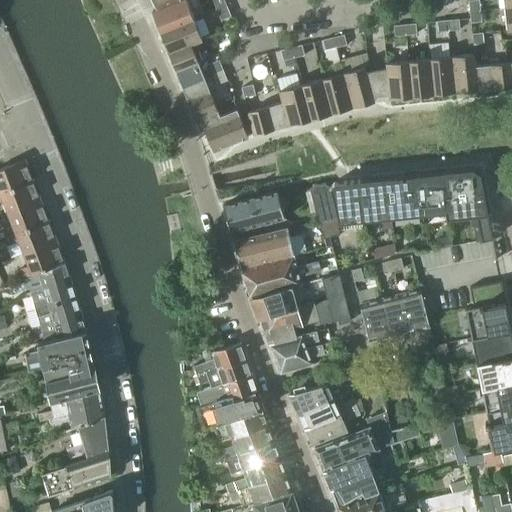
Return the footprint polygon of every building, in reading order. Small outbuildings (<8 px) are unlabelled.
[(152,12),(160,33),(194,20),(185,0),(151,0),(152,2),(156,10),(152,12)] [(212,0),(217,10),(226,6),(223,0),(212,0)] [(474,0),(468,1),(469,11),(480,10),(478,0),(474,0)] [(226,6),(217,10),(221,20),(230,16),(226,6)] [(480,10),(469,11),(470,22),(481,21),(480,10)] [(458,19),(447,20),(448,30),(459,29),(458,19)] [(168,53),(190,44),(202,39),(194,20),(160,33),(168,53)] [(448,30),(447,20),(436,21),(438,32),(448,30)] [(415,23),(404,24),(405,35),(416,34),(415,23)] [(405,35),(404,24),(393,25),(394,36),(405,35)] [(472,34),(472,45),(483,44),(482,33),(472,34)] [(344,34),(333,37),(335,47),(346,45),(344,34)] [(335,47),(333,37),(322,40),(325,50),(335,47)] [(168,53),(182,87),(204,78),(190,44),(168,53)] [(302,45),(292,47),(294,57),(304,55),(302,45)] [(294,57),(292,47),(280,50),(282,60),(294,57)] [(473,54),(451,56),(455,92),(477,89),(474,66),(473,54)] [(451,56),(430,58),(433,94),(455,92),(451,56)] [(430,58),(408,60),(411,96),(433,94),(430,58)] [(209,64),(213,74),(222,70),(218,60),(209,64)] [(379,69),(376,69),(381,95),(382,95),(389,93),(389,98),(411,96),(408,60),(386,62),(386,67),(379,69)] [(506,62),(474,66),(477,89),(508,86),(506,62)] [(364,67),(343,73),(352,107),(374,101),(372,97),(381,95),(376,69),(365,71),(364,67)] [(222,70),(213,74),(217,84),(227,80),(222,70)] [(343,73),(323,78),(332,113),(352,107),(343,73)] [(200,118),(207,137),(242,122),(236,108),(219,115),(204,78),(182,87),(195,120),(200,118)] [(323,78),(301,84),(311,119),(332,113),(323,78)] [(252,84),(241,87),(244,97),(255,95),(252,84)] [(279,90),(282,102),(288,125),(311,119),(301,84),(279,90)] [(288,125),(282,102),(248,111),(254,134),(288,125)] [(242,122),(207,137),(213,151),(248,137),(242,122)] [(0,192),(32,180),(24,159),(0,168),(0,192)] [(446,211),(445,211),(446,218),(471,215),(476,241),(492,238),(487,213),(483,192),(479,173),(473,168),(442,171),(446,211)] [(442,171),(360,180),(364,219),(445,211),(446,211),(442,171)] [(0,201),(3,201),(8,213),(40,200),(32,180),(0,192),(0,201)] [(364,219),(360,180),(333,182),(330,187),(336,213),(337,217),(338,221),(338,222),(364,219)] [(336,213),(330,187),(325,183),(313,184),(309,189),(310,190),(311,195),(315,211),(317,221),(319,221),(337,217),(336,213)] [(277,193),(250,200),(257,227),(284,220),(277,193)] [(3,229),(6,236),(48,220),(40,200),(8,213),(12,225),(3,229)] [(250,200),(223,207),(230,234),(257,227),(250,200)] [(337,217),(319,221),(324,239),(329,237),(340,235),(340,233),(339,230),(341,230),(340,226),(339,226),(338,222),(338,221),(337,217)] [(19,241),(23,253),(56,240),(48,220),(6,236),(9,244),(19,241)] [(232,242),(240,269),(293,254),(305,252),(301,235),(289,237),(287,228),(232,242)] [(450,236),(436,239),(438,249),(452,246),(450,236)] [(31,275),(32,276),(65,263),(64,261),(56,240),(23,253),(28,265),(19,269),(22,278),(31,275)] [(386,245),(388,255),(395,254),(394,243),(386,245)] [(240,269),(245,283),(296,263),(294,254),(293,254),(240,269)] [(250,298),(251,298),(301,280),(300,276),(320,271),(319,268),(336,263),(335,259),(334,256),(324,258),(297,266),(296,263),(245,283),(250,298)] [(400,258),(391,260),(393,271),(402,268),(400,258)] [(393,271),(391,260),(381,263),(384,273),(393,271)] [(30,288),(31,293),(70,281),(65,263),(32,276),(23,280),(23,281),(24,280),(26,289),(30,288)] [(350,270),(353,281),(363,279),(360,268),(350,270)] [(308,282),(311,291),(341,283),(338,274),(322,278),(308,282)] [(251,298),(258,318),(296,303),(292,288),(302,285),(301,280),(251,298)] [(35,310),(75,297),(70,281),(31,293),(35,309),(34,309),(35,310)] [(465,307),(471,338),(510,330),(501,281),(489,283),(484,284),(469,287),(473,306),(465,307)] [(350,320),(343,294),(341,283),(311,291),(314,301),(319,320),(319,324),(338,319),(339,323),(350,320)] [(419,288),(399,293),(407,327),(415,325),(416,329),(429,326),(423,302),(419,288)] [(399,293),(379,298),(388,336),(401,333),(400,328),(407,327),(399,293)] [(35,310),(39,326),(80,314),(75,297),(35,310)] [(388,336),(379,298),(359,303),(367,337),(375,335),(376,339),(388,336)] [(297,306),(296,303),(258,318),(268,342),(295,336),(293,327),(319,320),(314,301),(297,306)] [(37,343),(37,345),(86,332),(80,314),(39,326),(43,342),(39,343),(37,343)] [(471,338),(476,364),(511,356),(511,338),(510,330),(471,338)] [(268,342),(274,357),(307,349),(305,345),(318,341),(316,331),(295,336),(268,342)] [(37,345),(39,351),(24,354),(28,372),(43,368),(42,366),(67,361),(69,370),(93,364),(86,332),(37,345)] [(193,366),(196,375),(246,360),(240,344),(241,344),(240,342),(211,351),(213,359),(193,366)] [(446,342),(434,345),(436,353),(448,350),(446,342)] [(321,345),(307,349),(274,357),(280,372),(312,364),(312,363),(309,355),(312,354),(313,357),(324,355),(333,352),(331,343),(321,345)] [(511,356),(476,364),(481,388),(511,382),(511,356)] [(209,380),(211,387),(251,374),(251,373),(251,374),(246,360),(196,375),(194,375),(197,384),(209,380)] [(42,366),(43,368),(50,401),(99,390),(93,364),(69,370),(67,361),(42,366)] [(201,390),(206,404),(233,395),(234,398),(257,390),(251,375),(252,375),(251,374),(211,387),(201,390)] [(511,382),(481,388),(485,411),(511,405),(511,382)] [(290,392),(298,412),(333,398),(349,391),(346,384),(329,390),(326,383),(290,392)] [(444,387),(446,395),(458,392),(456,385),(444,387)] [(40,422),(49,420),(55,418),(101,402),(99,390),(50,401),(52,410),(38,414),(40,422)] [(198,406),(205,427),(212,425),(261,410),(264,409),(257,390),(234,398),(233,395),(206,404),(198,406)] [(458,392),(446,395),(448,403),(460,400),(458,392)] [(298,412),(305,428),(356,407),(353,400),(336,405),(333,398),(298,412)] [(71,428),(74,426),(104,415),(101,402),(55,418),(49,420),(50,426),(69,421),(71,428)] [(511,405),(485,411),(488,422),(484,422),(490,451),(499,450),(511,446),(511,405)] [(356,407),(305,428),(312,444),(347,430),(343,422),(359,414),(358,411),(362,410),(360,406),(356,407)] [(261,410),(212,425),(215,433),(227,429),(230,437),(267,425),(261,410)] [(314,448),(323,470),(362,453),(388,444),(419,435),(416,425),(414,426),(414,424),(390,430),(386,411),(377,414),(365,419),(368,426),(314,448)] [(84,454),(85,456),(94,453),(108,449),(104,415),(74,426),(84,454)] [(442,417),(444,425),(453,422),(451,415),(442,417)] [(442,449),(451,447),(458,445),(453,422),(444,425),(437,427),(442,449)] [(206,462),(212,461),(273,441),(267,425),(230,437),(233,445),(204,455),(206,462)] [(7,433),(0,435),(0,451),(10,449),(8,442),(9,442),(7,433)] [(239,462),(242,470),(279,458),(273,441),(212,461),(215,470),(239,462)] [(323,470),(331,488),(371,473),(382,469),(385,468),(381,455),(391,451),(388,444),(362,453),(323,470)] [(454,457),(456,465),(463,463),(464,463),(465,454),(464,454),(459,445),(458,445),(451,447),(454,457)] [(109,449),(108,449),(94,453),(102,477),(111,474),(109,451),(109,449)] [(492,452),(483,453),(485,462),(501,459),(499,450),(492,452)] [(94,453),(85,456),(94,479),(102,477),(94,453)] [(2,459),(7,475),(18,471),(14,456),(2,459)] [(85,456),(53,468),(61,490),(74,486),(78,484),(80,482),(83,481),(84,483),(94,479),(85,456)] [(229,492),(285,474),(279,458),(242,470),(245,477),(225,484),(228,492),(229,492)] [(463,463),(456,465),(460,477),(466,475),(463,463)] [(61,490),(53,468),(41,473),(48,494),(61,490)] [(331,488),(337,505),(388,487),(395,485),(392,478),(386,481),(382,469),(371,473),(331,488)] [(239,498),(242,505),(255,503),(291,491),(285,474),(229,492),(232,500),(239,498)] [(21,479),(9,483),(12,496),(24,493),(21,479)] [(337,505),(339,511),(388,511),(395,510),(394,506),(406,503),(399,483),(395,485),(388,487),(337,505)] [(476,511),(475,508),(471,488),(406,503),(394,506),(395,510),(388,511),(476,511)] [(111,490),(88,499),(89,511),(113,511),(112,490),(111,490)] [(242,505),(219,511),(298,511),(291,491),(255,503),(242,505)] [(491,494),(494,511),(511,511),(510,502),(501,504),(499,493),(491,494)] [(475,508),(476,511),(494,511),(491,494),(480,497),(482,507),(475,508)] [(50,511),(89,511),(88,499),(51,511),(50,511)]
